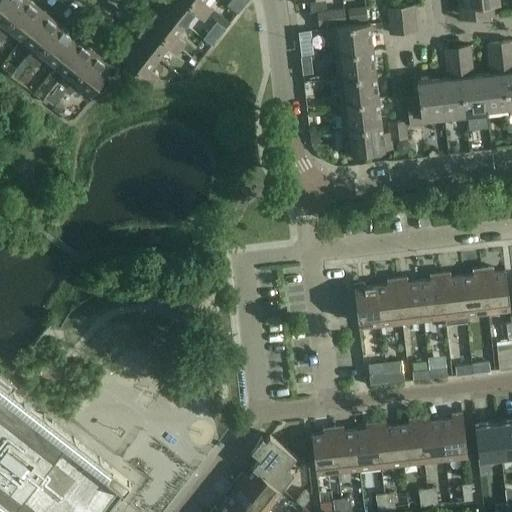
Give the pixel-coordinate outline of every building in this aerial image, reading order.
[(11,29),(22,38),(44,11),(30,0),(24,0),(0,30),(0,36),(3,39),(11,29)] [(0,0),(0,30),(24,0),(0,0)] [(203,21),(207,15),(188,0),(158,0),(157,2),(184,24),(192,13),(203,21)] [(188,0),(207,15),(212,10),(201,1),(202,0),(188,0)] [(498,1),(498,0),(456,0),(457,5),(466,4),(467,17),(494,14),(492,1),(498,1)] [(324,1),(308,3),(309,12),(316,11),(325,10),(324,1)] [(175,35),(184,24),(157,2),(143,19),(181,49),(185,43),(175,35)] [(413,5),(386,7),(388,20),(401,19),(414,17),(413,5)] [(317,24),(344,21),(342,8),(325,10),(316,11),(317,24)] [(44,11),(22,38),(33,47),(25,57),(31,61),(61,25),(44,11)] [(207,15),(203,21),(209,26),(214,20),(207,15)] [(414,17),(401,19),(402,31),(415,30),(414,17)] [(130,36),(157,58),(165,47),(176,55),(181,49),(143,19),(130,36)] [(401,19),(388,20),(389,33),(402,31),(401,19)] [(334,52),(372,47),(369,22),(331,27),(334,52)] [(45,56),(56,65),(78,38),(61,25),(31,61),(37,66),(45,56)] [(157,58),(130,36),(116,54),(153,84),(158,77),(148,69),(157,58)] [(59,83),(65,88),(95,52),(78,38),(56,65),(67,73),(59,83)] [(506,107),(511,105),(511,40),(511,39),(499,41),(506,107)] [(486,109),(506,107),(499,41),(487,42),(491,72),(482,73),(486,109)] [(464,111),(486,109),(482,73),(472,74),(469,44),(456,45),(464,111)] [(443,114),(464,111),(456,45),(444,47),(447,77),(439,78),(442,114),(443,115),(443,119),(444,119),(443,114)] [(337,77),(375,72),(372,47),(334,52),(337,77)] [(95,52),(65,88),(70,93),(78,83),(90,92),(94,87),(98,91),(102,90),(109,82),(108,78),(104,75),(112,65),(95,52)] [(25,57),(11,74),(17,79),(24,70),(31,61),(25,57)] [(24,70),(17,79),(23,84),(30,75),(24,70)] [(337,77),(340,102),(378,98),(375,72),(337,77)] [(409,123),(443,119),(443,115),(442,114),(439,78),(417,80),(419,96),(406,97),(409,123)] [(314,79),(303,81),(304,90),(315,89),(314,79)] [(52,104),(65,88),(59,83),(56,81),(44,97),(52,104)] [(342,127),(381,123),(378,98),(340,102),(342,127)] [(57,101),(52,107),(58,112),(64,106),(57,101)] [(381,123),(342,127),(345,153),(391,147),(390,139),(398,139),(405,138),(404,121),(397,121),(387,122),(388,132),(382,133),(381,123)] [(318,131),(309,132),(310,141),(310,142),(319,141),(318,131)] [(492,267),(482,268),(486,308),(508,306),(504,270),(492,272),(492,267)] [(472,274),(461,275),(465,311),(486,308),(482,268),(471,269),(472,274)] [(449,272),(439,273),(443,313),(445,323),(466,321),(465,311),(461,275),(449,276),(449,272)] [(429,279),(418,280),(422,316),(443,313),(439,273),(428,274),(429,279)] [(406,277),(396,278),(400,318),(422,316),(418,280),(406,281),(406,277)] [(386,284),(375,285),(379,321),(400,318),(396,278),(385,279),(386,284)] [(357,323),(379,321),(375,285),(363,286),(363,282),(352,283),(357,323)] [(510,320),(502,321),(503,334),(511,333),(510,320)] [(499,369),(511,367),(511,343),(496,346),(499,369)] [(488,361),(471,363),(472,372),(489,370),(488,361)] [(471,363),(455,365),(456,374),(472,372),(471,363)] [(445,366),(429,368),(430,377),(446,375),(445,366)] [(429,368),(412,370),(413,379),(430,377),(429,368)] [(0,510),(2,511),(105,511),(129,482),(11,390),(16,384),(0,371),(0,510)] [(402,371),(385,373),(386,382),(403,380),(402,371)] [(385,373),(369,375),(370,384),(386,382),(385,373)] [(452,418),(441,419),(445,455),(467,452),(462,412),(452,413),(452,418)] [(429,416),(419,417),(423,457),(445,455),(441,419),(429,420),(429,416)] [(409,423),(398,424),(402,460),(423,457),(419,417),(409,418),(409,423)] [(511,419),(496,422),(500,456),(511,454),(511,419)] [(386,421),(376,422),(381,462),(402,460),(398,424),(387,425),(386,421)] [(366,428),(355,429),(359,465),(381,462),(376,422),(366,423),(366,428)] [(478,459),(500,456),(496,422),(474,424),(478,459)] [(343,426),(333,427),(338,467),(359,465),(355,429),(344,430),(343,426)] [(316,470),(338,467),(333,427),(323,428),(323,433),(312,434),(316,470)] [(262,453),(260,455),(288,477),(302,461),(269,434),(257,449),(262,453)] [(260,455),(248,471),(276,493),(288,477),(260,455)] [(241,472),(231,484),(263,509),(276,493),(248,471),(245,475),(241,472)] [(232,491),(222,503),(233,511),(260,511),(263,509),(231,484),(228,488),(232,491)] [(463,502),(472,501),(470,484),(461,485),(463,502)] [(436,488),(427,489),(429,506),(437,505),(436,488)] [(427,489),(418,490),(420,506),(429,506),(427,489)] [(302,506),(308,499),(307,492),(304,490),(295,501),(302,506)] [(392,492),(384,493),(386,510),(394,509),(392,492)] [(384,493),(375,494),(377,511),(386,510),(384,493)] [(351,511),(349,497),(341,498),(342,511),(351,511)] [(342,511),(341,498),(332,499),(332,500),(333,511),(342,511)] [(333,511),(332,500),(320,502),(320,511),(333,511)] [(494,511),(501,511),(506,511),(505,502),(493,503),(494,511)] [(214,506),(208,511),(233,511),(222,503),(218,508),(214,506)]
